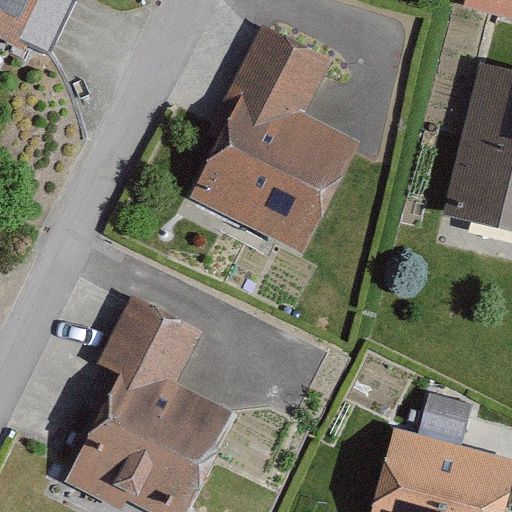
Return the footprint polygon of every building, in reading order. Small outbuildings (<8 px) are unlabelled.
[(0,0),(0,39),(39,57),(65,0),(0,0)] [(313,129),(342,69),(269,33),(223,129),(238,136),(204,206),(321,263),(372,158),(313,129)] [(511,72),(488,67),(455,205),(511,218),(511,72)] [(210,341),(140,307),(92,405),(115,416),(78,492),(120,511),(136,511),(139,507),(149,511),(208,511),(251,423),(186,391),(210,341)] [(496,511),(510,463),(399,432),(376,511),(496,511)]
